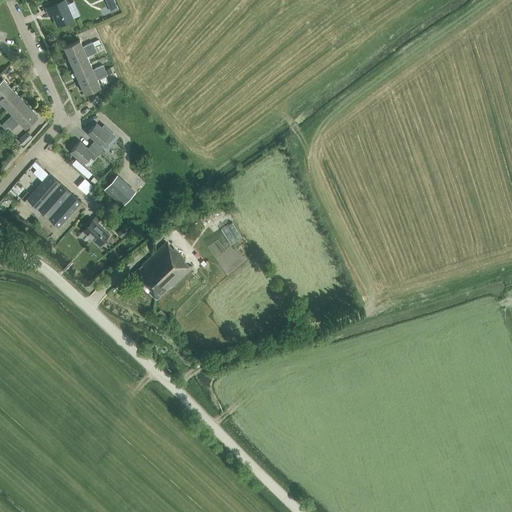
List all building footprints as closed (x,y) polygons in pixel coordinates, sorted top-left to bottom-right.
[(55,0),(56,3),(46,7),(50,15),(53,14),(58,25),(72,19),(72,18),(79,15),(73,2),(66,5),(63,0),(55,0)] [(79,40),(64,47),(69,58),(95,46),(93,42),(82,46),(79,40)] [(69,58),(74,70),(90,63),(87,56),(97,52),(96,50),(95,46),(69,58)] [(74,70),(79,81),(92,76),(105,70),(103,65),(93,69),(90,63),(74,70)] [(97,79),(107,75),(105,70),(92,76),(79,81),(84,93),(100,86),(97,79)] [(0,98),(11,88),(2,78),(0,80),(0,98)] [(20,97),(11,88),(0,98),(0,106),(3,104),(7,109),(20,97)] [(28,106),(20,97),(7,109),(12,114),(4,121),(8,125),(28,106)] [(37,115),(28,106),(8,125),(12,129),(20,122),(25,127),(37,115)] [(96,123),(87,132),(95,139),(91,144),(100,152),(104,147),(107,144),(103,141),(109,135),(96,123)] [(23,145),(32,136),(27,131),(18,140),(23,145)] [(100,152),(91,144),(87,148),(79,141),(71,151),(86,165),(88,165),(93,160),(100,152)] [(107,146),(100,153),(113,164),(119,157),(107,146)] [(152,169),(146,162),(140,167),(147,174),(152,169)] [(80,202),(70,193),(71,192),(70,192),(60,184),(60,183),(59,183),(49,174),(50,174),(49,173),(27,198),(28,199),(28,198),(38,207),(38,208),(39,207),(40,209),(38,211),(42,214),(43,212),(48,216),(48,217),(48,216),(59,226),(59,227),(81,202),(81,201),(80,202)] [(86,194),(93,186),(85,178),(81,182),(85,186),(82,190),(86,194)] [(116,178),(105,190),(123,206),(134,194),(116,178)] [(105,221),(110,216),(102,209),(93,219),(92,219),(92,220),(83,230),(82,230),(99,246),(110,234),(97,223),(101,218),(105,221)] [(234,220),(222,226),(230,243),(243,236),(234,220)] [(127,231),(122,227),(116,233),(121,238),(127,231)] [(152,294),(156,299),(170,286),(171,287),(191,268),(184,260),(185,259),(167,241),(142,265),(139,268),(138,268),(132,273),(137,279),(152,295),(152,294)]
